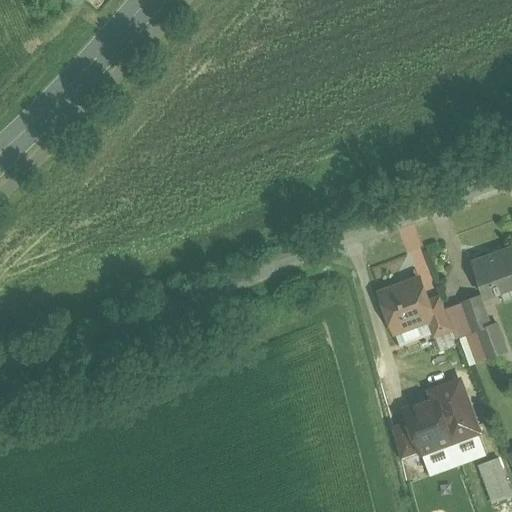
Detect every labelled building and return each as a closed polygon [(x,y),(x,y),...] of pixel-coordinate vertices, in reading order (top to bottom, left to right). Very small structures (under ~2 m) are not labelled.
[(511,250),(473,264),(486,299),(511,289),(511,250)] [(420,280),(382,294),(396,332),(428,320),(435,318),(429,302),(420,280)] [(479,296),(462,303),(474,332),(490,326),(479,296)] [(454,331),(441,297),(429,302),(435,318),(428,320),(435,338),(454,331)] [(454,331),(435,338),(440,353),(460,345),(454,331)] [(452,372),(407,390),(424,437),(425,442),(434,439),(471,424),(452,372)] [(425,442),(424,437),(398,446),(407,481),(444,468),(434,439),(425,442)]
